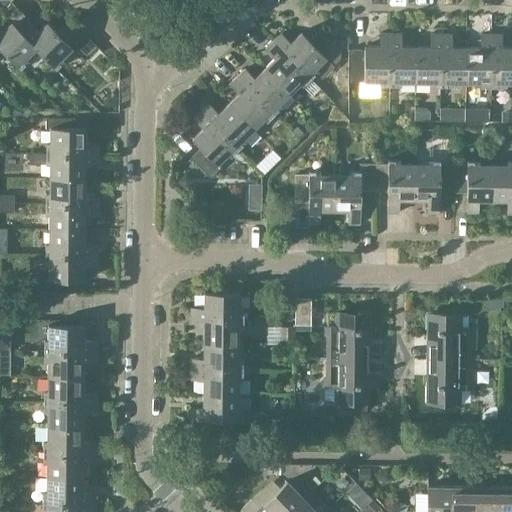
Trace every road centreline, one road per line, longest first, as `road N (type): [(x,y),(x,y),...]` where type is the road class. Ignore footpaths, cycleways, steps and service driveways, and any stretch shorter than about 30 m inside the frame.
road 1 (residential): [(398,275),(337,274),(294,262),(142,261)]
road 2 (residential): [(182,511),(140,456),(142,306)]
road 3 (residential): [(142,261),(143,97),(158,75)]
road 4 (residential): [(0,309),(142,306)]
